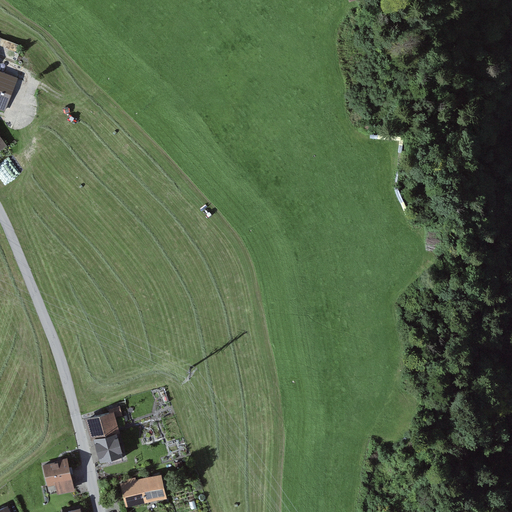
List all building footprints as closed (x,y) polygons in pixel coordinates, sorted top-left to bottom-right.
[(0,108),(4,110),(17,77),(0,70),(0,108)] [(0,151),(8,146),(0,133),(0,151)] [(114,414),(87,422),(100,465),(126,457),(114,414)] [(74,462),(46,466),(50,488),(60,486),(62,496),(79,493),(74,462)] [(167,475),(126,484),(131,506),(172,497),(167,475)]
